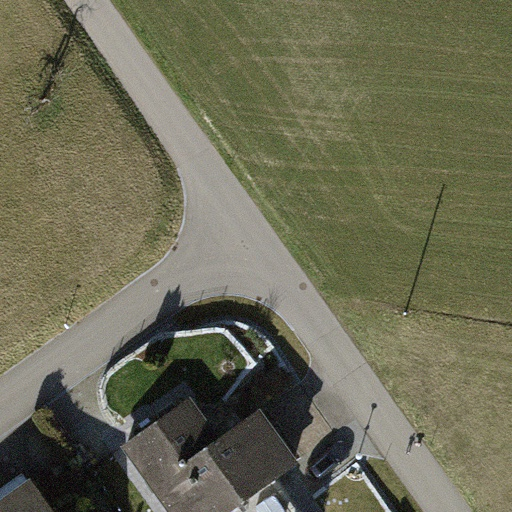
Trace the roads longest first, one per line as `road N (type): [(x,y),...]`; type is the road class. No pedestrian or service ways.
road 1 (residential): [(250,235),(448,511)]
road 2 (residential): [(0,409),(250,235)]
road 3 (unclassified): [(250,235),(63,0)]
